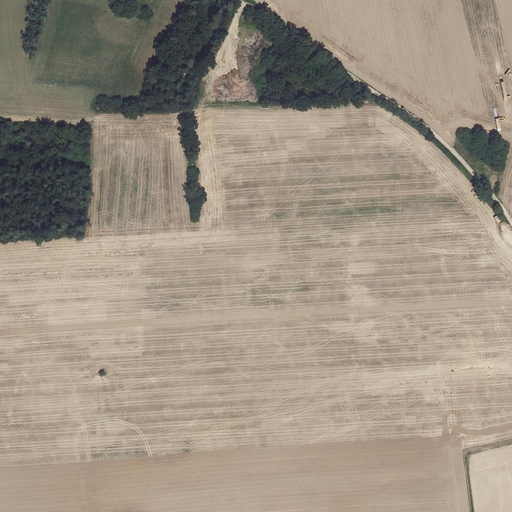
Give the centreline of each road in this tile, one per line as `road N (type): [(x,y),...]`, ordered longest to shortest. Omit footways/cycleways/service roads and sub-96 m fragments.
road 1 (track): [(0,120),(359,103),(374,91)]
road 2 (track): [(511,223),(441,139),(243,0)]
